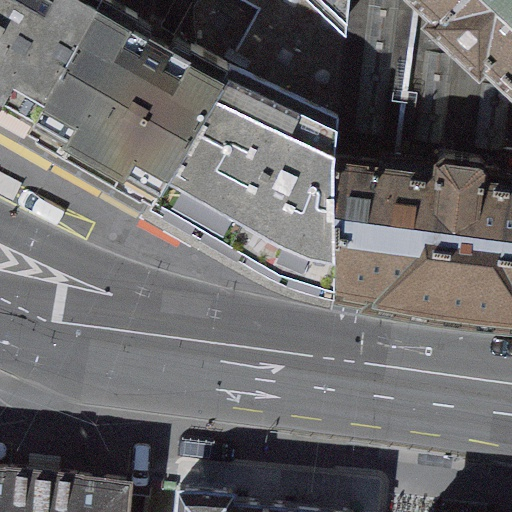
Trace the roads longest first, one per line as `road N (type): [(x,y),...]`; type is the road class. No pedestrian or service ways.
road 1 (primary): [(346,382),(0,225)]
road 2 (primary): [(248,411),(0,288)]
road 3 (secondary): [(511,448),(248,411)]
road 4 (primary): [(346,382),(96,337)]
road 5 (secondary): [(248,411),(0,372)]
road 6 (residential): [(0,419),(96,337)]
